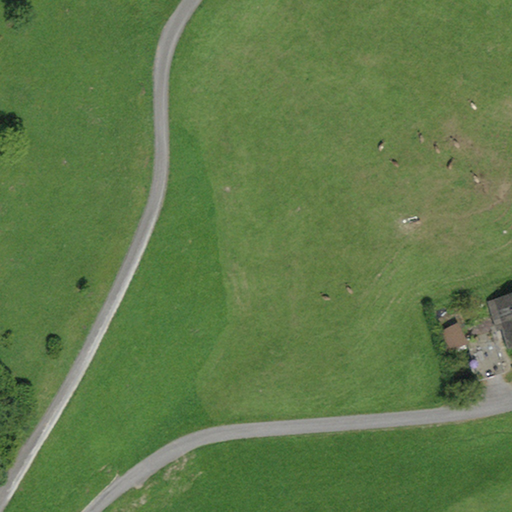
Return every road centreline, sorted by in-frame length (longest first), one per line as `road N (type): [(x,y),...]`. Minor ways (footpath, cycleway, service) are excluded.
road 1 (unclassified): [(191,0),(165,46),(157,194),(86,353),(0,498)]
road 2 (unclassified): [(88,511),(201,436),(432,415),(511,399)]
